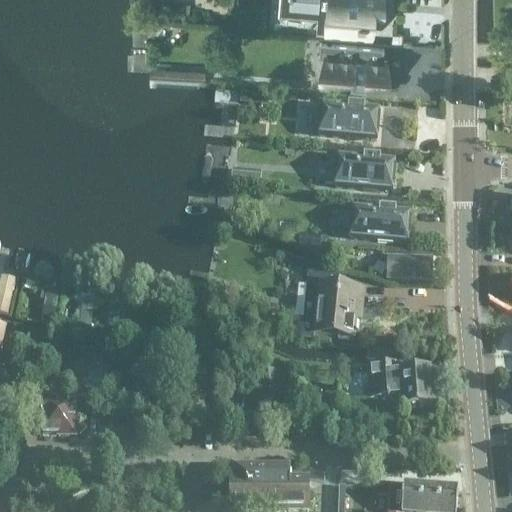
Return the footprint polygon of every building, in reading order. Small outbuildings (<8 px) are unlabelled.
[(319,0),(291,0),(290,10),(318,12),(319,0)] [(381,17),(382,0),(329,0),(327,33),(369,36),(371,17),(381,17)] [(321,56),(318,87),(380,93),(383,61),(379,60),(380,48),(328,44),(327,56),(321,56)] [(150,67),(150,75),(149,86),(206,88),(206,69),(150,67)] [(319,138),(377,143),(379,113),(321,108),(319,138)] [(335,190),(393,194),(395,165),(337,160),(335,190)] [(260,186),(261,178),(235,173),(233,180),(260,186)] [(351,241),(409,246),(411,216),(353,211),(351,241)] [(324,241),(300,238),(299,250),(320,259),(324,249),(324,241)] [(387,260),(387,282),(432,283),(432,261),(387,260)] [(314,343),(314,337),(354,341),(356,318),(361,319),(364,292),(344,290),(345,277),(337,277),(338,267),(324,265),(323,275),(308,274),(301,341),(314,343)] [(60,294),(46,292),(41,321),(55,323),(60,294)] [(94,302),(82,301),(79,333),(91,334),(94,302)] [(137,310),(122,307),(115,335),(131,339),(137,310)] [(44,335),(26,336),(27,363),(45,363),(44,335)] [(107,350),(94,348),(86,382),(100,385),(107,350)] [(169,366),(131,360),(129,375),(167,382),(169,366)] [(399,409),(399,412),(434,409),(431,373),(399,375),(398,368),(367,370),(369,402),(388,401),(399,409)] [(282,376),(256,378),(258,407),(284,405),(282,376)] [(69,440),(77,432),(74,429),(75,406),(65,406),(37,403),(37,422),(44,422),(43,439),(69,440)] [(302,473),(234,473),(234,485),(230,485),(230,511),(308,511),(309,485),(301,485),(302,473)] [(456,511),(458,492),(403,488),(401,511),(456,511)]
